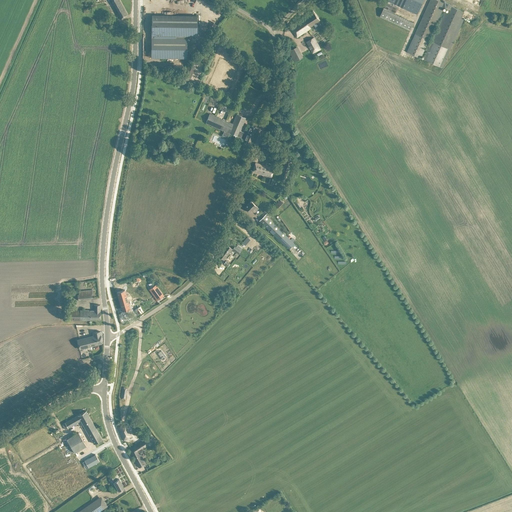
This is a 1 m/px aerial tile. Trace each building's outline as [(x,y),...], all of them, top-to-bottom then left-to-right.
[(110,0),(111,1),(110,1),(113,6),(114,8),(120,19),(127,14),(119,0),(110,0)] [(387,0),(387,1),(417,14),(423,0),(387,0)] [(429,0),(407,51),(421,58),(444,6),(446,8),(423,59),(442,67),(464,19),(461,18),(464,11),(453,6),(454,5),(443,0),(443,2),(439,0),(429,0)] [(414,22),(383,9),(380,17),(410,31),(414,22)] [(290,27),(293,31),(297,37),(308,29),(308,28),(320,20),(316,14),(313,10),(308,14),(309,14),(290,27)] [(197,16),(152,15),(151,57),(187,58),(187,36),(197,36),(197,16)] [(314,37),(306,41),(313,53),(320,49),(314,37)] [(298,45),(294,47),(298,58),(302,56),(298,45)] [(188,65),(182,79),(188,82),(195,68),(188,65)] [(237,114),(233,124),(210,114),(206,123),(236,135),(251,142),(257,128),(250,125),(248,131),(244,130),(244,132),(240,130),(245,120),(246,120),(246,118),(237,114)] [(279,179),(285,181),(291,163),(285,160),(279,179)] [(253,171),(257,173),(263,174),(271,177),(274,169),(255,163),(253,171)] [(245,207),(248,211),(250,212),(252,210),(254,212),(259,208),(251,201),(245,207)] [(289,248),(294,243),(289,238),(288,236),(267,216),(268,215),(267,213),(265,215),(259,220),(286,246),(286,245),(289,248)] [(218,255),(222,258),(224,259),(232,248),(226,244),(218,255)] [(151,287),(158,299),(164,295),(157,283),(151,287)] [(79,294),(77,294),(78,300),(93,298),(92,290),(78,291),(79,294)] [(124,290),(117,292),(122,311),(125,310),(124,307),(129,305),(124,290)] [(67,310),(67,320),(90,320),(90,319),(95,319),(100,319),(101,310),(100,305),(94,305),(94,310),(87,310),(84,310),(84,309),(83,309),(83,310),(80,310),(67,310)] [(136,316),(143,311),(140,306),(132,310),(136,316)] [(94,336),(77,340),(80,350),(80,349),(102,343),(101,334),(100,331),(95,332),(93,333),(94,336)] [(62,424),(65,428),(65,429),(81,420),(94,443),(102,439),(86,411),(62,424)] [(121,426),(117,428),(122,439),(128,437),(127,434),(130,433),(127,425),(122,427),(121,426)] [(0,486),(4,493),(34,476),(75,453),(86,446),(78,432),(67,439),(26,463),(25,462),(0,476),(0,486)] [(143,440),(130,449),(134,458),(133,458),(139,467),(143,465),(146,463),(139,450),(146,445),(146,444),(152,440),(153,442),(155,440),(150,434),(142,439),(143,440)] [(95,454),(84,460),(88,467),(99,461),(95,454)] [(115,476),(109,479),(112,483),(114,486),(116,485),(118,490),(124,488),(119,479),(117,480),(115,476)] [(95,502),(80,511),(97,511),(107,505),(105,503),(99,507),(95,502)]
